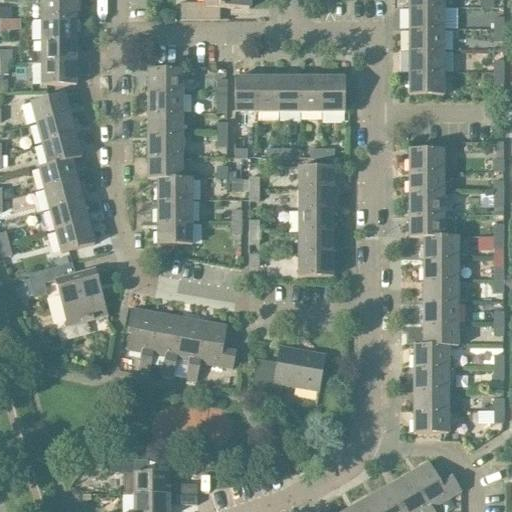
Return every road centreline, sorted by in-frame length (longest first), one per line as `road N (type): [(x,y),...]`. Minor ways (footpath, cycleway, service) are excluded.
road 1 (residential): [(369,317),(269,314),(142,283),(114,201),(117,38)]
road 2 (residential): [(369,317),(374,39),(292,35)]
road 3 (residential): [(295,495),(354,464),(367,441),(369,317)]
road 4 (residential): [(117,38),(292,35)]
